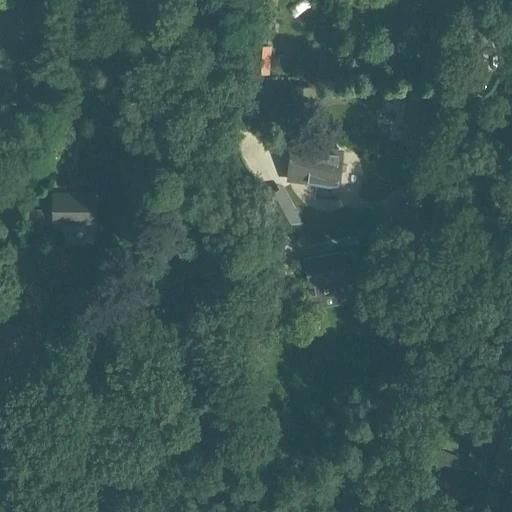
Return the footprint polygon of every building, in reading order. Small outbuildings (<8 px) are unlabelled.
[(473,98),(458,100),(462,126),(476,124),(473,98)] [(440,104),(408,99),(403,133),(407,133),(406,143),(433,147),(440,104)] [(289,146),(286,179),(319,182),(320,179),(334,180),(337,151),(289,146)] [(426,226),(431,194),(403,190),(398,222),(426,226)] [(94,193),(54,193),(53,221),(94,221),(94,193)] [(215,232),(201,239),(214,272),(229,266),(215,232)] [(243,252),(235,234),(221,239),(229,258),(243,252)] [(357,279),(353,253),(341,254),(341,253),(305,259),(310,287),(315,286),(317,296),(322,298),(334,296),(338,292),(336,282),(357,279)] [(511,283),(511,265),(506,263),(501,279),(511,283)] [(241,270),(228,275),(235,290),(247,286),(241,270)] [(505,430),(480,421),(464,468),(489,477),(505,430)] [(454,478),(460,457),(439,451),(433,472),(454,478)] [(351,511),(348,490),(336,492),(338,511),(351,511)]
